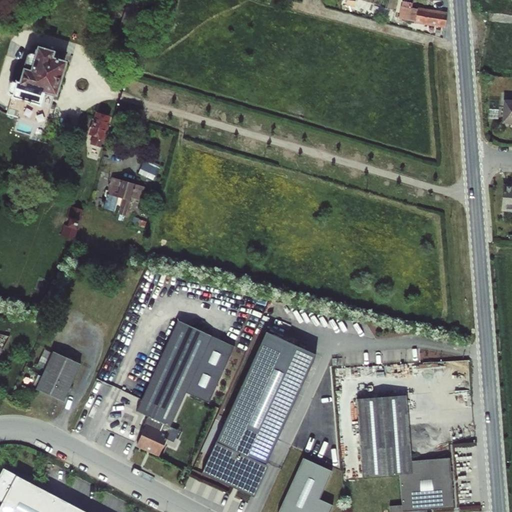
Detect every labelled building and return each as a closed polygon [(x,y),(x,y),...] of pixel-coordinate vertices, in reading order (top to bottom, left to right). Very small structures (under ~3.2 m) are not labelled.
[(414,21),(417,9),(401,6),(398,19),(414,21)] [(417,9),(414,21),(414,23),(444,28),(447,12),(417,7),(417,9)] [(125,13),(117,36),(133,41),(141,18),(125,13)] [(30,70),(23,68),(19,82),(12,81),(9,83),(6,92),(7,95),(11,96),(10,98),(40,107),(44,94),(53,96),(57,97),(67,62),(53,57),(55,51),(37,46),(35,54),(30,70)] [(27,55),(23,68),(30,70),(35,54),(30,53),(27,55)] [(44,94),(40,107),(49,109),(53,96),(44,94)] [(511,123),(511,100),(503,100),(502,123),(511,123)] [(92,136),(103,139),(103,140),(110,116),(95,111),(89,135),(92,136)] [(103,139),(92,136),(89,144),(100,148),(103,139)] [(144,159),(138,172),(154,179),(159,166),(144,159)] [(111,177),(106,194),(116,197),(122,180),(111,177)] [(122,180),(116,197),(122,199),(129,201),(130,197),(134,184),(122,180)] [(511,183),(502,184),(500,211),(511,211),(511,183)] [(134,184),(130,197),(141,201),(144,187),(134,184)] [(116,197),(106,194),(104,208),(113,211),(116,197)] [(129,201),(122,199),(118,214),(126,216),(129,201)] [(79,219),(79,221),(80,222),(83,210),(72,207),(67,226),(62,224),(59,236),(75,240),(78,229),(77,229),(67,227),(70,217),(79,219)] [(77,229),(79,221),(79,219),(70,217),(67,227),(77,229)] [(165,425),(171,425),(187,392),(208,402),(233,348),(178,320),(136,410),(148,414),(137,445),(160,455),(168,437),(162,432),(165,425)] [(318,357),(262,333),(204,467),(256,493),(318,357)] [(80,363),(52,351),(36,389),(63,401),(80,363)] [(472,358),(445,359),(446,390),(473,389),(472,358)] [(409,393),(356,397),(361,475),(399,473),(401,503),(390,504),(390,511),(428,511),(419,508),(455,506),(453,486),(453,488),(451,456),(413,459),(409,393)] [(278,511),(329,511),(333,505),(319,499),(333,470),(303,457),(278,511)] [(0,511),(86,511),(3,468),(0,473),(0,501),(2,502),(0,506),(0,511)]
